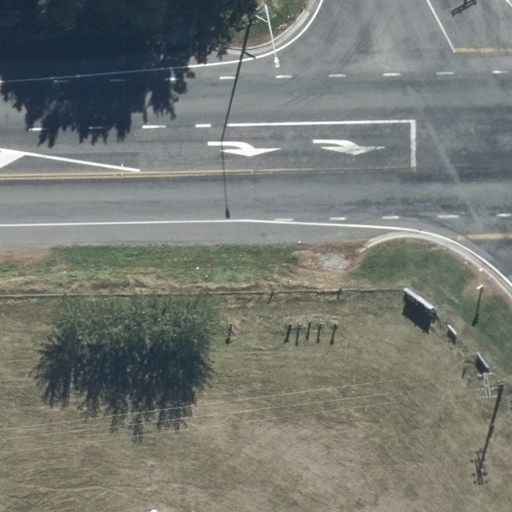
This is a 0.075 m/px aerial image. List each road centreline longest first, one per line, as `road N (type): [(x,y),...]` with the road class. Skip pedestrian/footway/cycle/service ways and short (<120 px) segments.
road 1 (trunk): [(503,144),(0,154)]
road 2 (unclassified): [(426,0),(503,144)]
